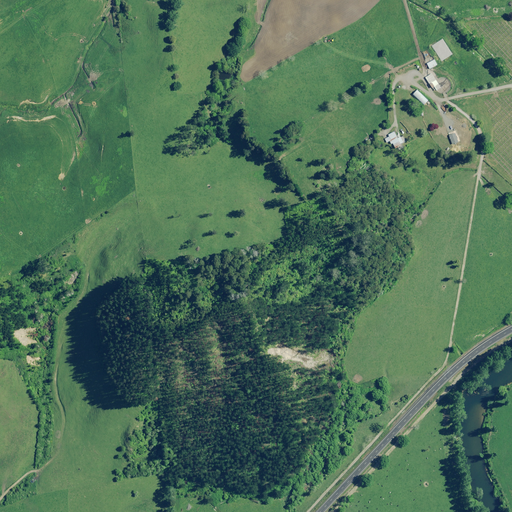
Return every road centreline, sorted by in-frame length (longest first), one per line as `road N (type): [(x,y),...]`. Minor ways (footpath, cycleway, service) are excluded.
road 1 (primary): [(511,327),(460,362),(320,511)]
road 2 (track): [(511,100),(493,91),(423,90),(397,0)]
